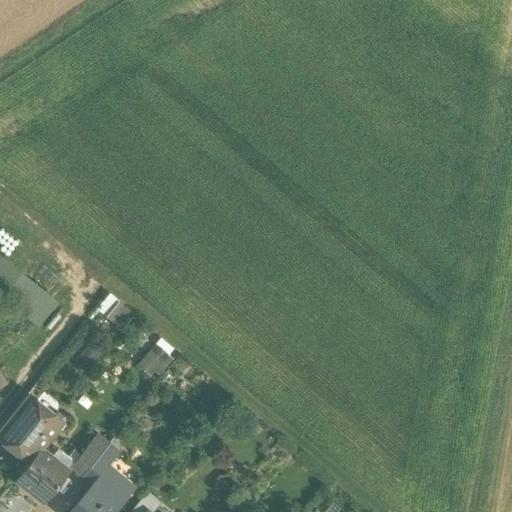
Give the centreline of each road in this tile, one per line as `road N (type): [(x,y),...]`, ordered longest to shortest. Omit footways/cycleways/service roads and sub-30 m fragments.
road 1 (track): [(0,413),(107,292)]
road 2 (track): [(135,0),(0,88)]
road 3 (track): [(0,198),(107,292)]
road 4 (track): [(511,376),(487,511)]
